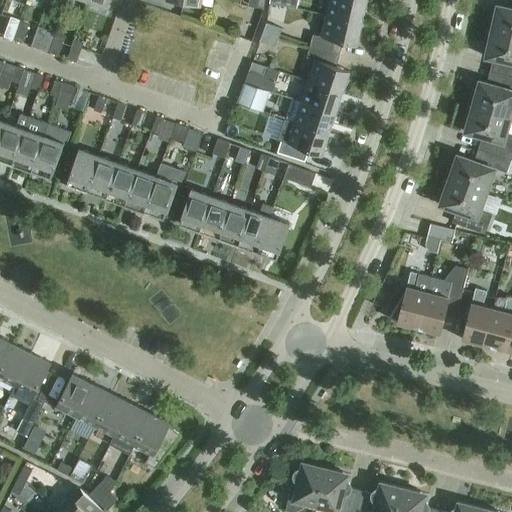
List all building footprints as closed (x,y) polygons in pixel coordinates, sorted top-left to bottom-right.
[(202,0),(166,0),(183,3),(182,11),(200,14),(202,0)] [(252,0),(251,7),(264,9),(265,0),(252,0)] [(357,0),(329,0),(326,15),(362,23),(366,2),(357,0)] [(490,15),(487,30),(511,36),(511,8),(497,5),(494,16),(490,15)] [(313,35),(310,46),(340,54),(343,42),(357,45),(362,23),(326,15),(322,37),(313,35)] [(4,37),(13,40),(18,25),(9,22),(4,37)] [(266,23),(263,32),(279,38),(282,29),(266,23)] [(18,25),(13,40),(22,43),(27,29),(18,25)] [(507,63),(505,75),(511,76),(511,36),(487,30),(483,46),(487,47),(485,58),(507,63)] [(31,46),(40,50),(45,35),(36,32),(31,46)] [(279,38),(263,32),(260,41),(275,47),(279,38)] [(49,53),(58,56),(63,42),(54,38),(49,53)] [(67,59),(76,63),(82,48),(72,45),(67,59)] [(315,60),(308,81),(343,93),(343,92),(350,71),(336,67),(340,54),(310,46),(307,58),(315,60)] [(249,72),(264,77),(268,68),(252,62),(249,72)] [(11,81),(19,84),(25,69),(17,67),(11,81)] [(31,88),(39,91),(44,76),(36,74),(31,88)] [(472,90),(467,105),(511,118),(511,113),(511,76),(505,75),(501,87),(479,81),(476,91),(472,90)] [(60,91),(63,84),(63,83),(55,80),(50,95),(58,98),(60,91)] [(308,81),(302,102),(336,113),(339,103),(343,93),(308,81)] [(77,89),(63,84),(60,91),(74,96),(77,89)] [(238,103),(261,111),(264,102),(241,94),(238,103)] [(94,110),(102,113),(107,99),(99,96),(94,110)] [(302,102),(295,122),(329,134),(333,124),(332,123),(336,113),(302,102)] [(113,117),(121,120),(126,106),(118,103),(113,117)] [(486,138),(483,150),(511,159),(511,157),(511,135),(506,134),(511,118),(467,105),(463,120),(467,121),(464,132),(486,138)] [(132,124),(140,127),(145,113),(137,110),(132,124)] [(0,137),(0,159),(12,164),(29,117),(21,114),(16,126),(6,122),(0,137)] [(12,164),(31,171),(49,123),(29,116),(29,117),(12,164)] [(151,131),(159,134),(164,119),(156,117),(151,131)] [(322,155),(329,134),(295,122),(285,119),(278,141),(281,142),(277,153),(305,162),(309,150),(322,155)] [(49,123),(31,171),(51,178),(64,144),(67,145),(70,136),(65,133),(66,130),(49,123)] [(171,138),(179,141),(184,126),(176,123),(171,138)] [(218,155),(226,158),(231,143),(223,140),(218,155)] [(237,162),(245,164),(250,150),(242,147),(237,162)] [(66,184),(86,191),(99,156),(79,148),(66,184)] [(449,163),(444,178),(487,193),(495,169),(507,173),(511,159),(483,150),(478,162),(457,155),(453,165),(449,163)] [(269,157),(261,154),(256,168),(264,171),(269,157)] [(86,191),(106,198),(118,162),(99,156),(86,191)] [(269,157),(264,171),(276,175),(281,161),(269,157)] [(106,198),(125,205),(137,169),(118,162),(106,198)] [(157,176),(144,212),(164,219),(176,184),(180,186),(185,171),(161,163),(156,176),(157,176)] [(284,178),(311,188),(316,174),(289,164),(284,178)] [(125,205),(144,212),(157,176),(156,176),(137,169),(125,205)] [(481,210),(486,194),(487,193),(444,178),(439,193),(443,195),(439,205),(461,213),(457,224),(485,234),(492,214),(481,210)] [(179,224),(199,231),(212,196),(192,189),(179,224)] [(199,231),(219,238),(231,203),(212,196),(199,231)] [(219,238),(238,245),(250,210),(231,203),(219,238)] [(238,245),(257,252),(270,217),(250,210),(238,245)] [(270,217),(257,252),(277,259),(290,224),(270,217)] [(431,224),(427,237),(440,240),(452,243),(455,230),(431,224)] [(440,240),(427,237),(425,244),(428,251),(437,253),(440,240)] [(460,301),(468,269),(455,266),(444,280),(431,277),(428,292),(418,328),(427,330),(440,334),(449,298),(460,301)] [(410,326),(418,328),(428,292),(418,290),(422,275),(410,272),(406,287),(404,293),(403,293),(389,317),(397,322),(397,323),(410,326)] [(481,344),(483,345),(493,309),(483,306),(487,291),(475,288),(472,303),(471,303),(462,339),(482,344),(481,344)] [(499,349),(504,350),(511,320),(511,298),(507,297),(504,311),(493,309),(483,345),(499,349)] [(0,366),(12,343),(0,337),(0,366)] [(0,366),(0,379),(14,387),(31,353),(12,343),(0,366)] [(40,385),(47,371),(51,363),(31,353),(14,387),(10,395),(29,405),(23,419),(34,424),(41,410),(51,390),(40,385)] [(56,407),(76,417),(93,384),(73,374),(56,407)] [(76,417),(95,427),(112,393),(93,384),(76,417)] [(95,427),(114,436),(114,437),(131,403),(112,393),(95,427)] [(130,455),(134,447),(134,446),(151,413),(131,403),(114,437),(114,436),(109,445),(130,455)] [(134,446),(134,447),(150,455),(146,463),(156,468),(181,435),(169,426),(171,423),(151,413),(134,446)] [(40,443),(29,438),(23,449),(35,454),(40,443)] [(57,470),(70,477),(74,469),(62,462),(57,470)] [(304,503),(316,506),(326,469),(303,463),(301,470),(299,470),(297,471),(296,472),(295,473),(295,474),(289,499),(285,511),(287,511),(296,511),(303,508),(304,503)] [(24,466),(18,479),(26,483),(32,471),(24,466)] [(74,469),(70,477),(82,483),(86,475),(74,469)] [(316,506),(339,511),(356,511),(361,491),(350,488),(350,487),(350,486),(350,485),(349,484),(348,483),(348,482),(347,482),(349,474),(326,469),(316,506)] [(107,476),(101,483),(110,492),(111,492),(116,481),(107,476)] [(26,483),(18,479),(11,491),(20,495),(26,483)] [(110,492),(101,483),(90,494),(107,511),(118,499),(111,492),(110,492)] [(397,511),(404,488),(381,483),(379,490),(378,490),(377,490),(375,491),(374,492),(373,493),(373,494),(361,491),(356,511),(397,511)] [(79,487),(55,511),(101,511),(103,511),(79,487)] [(438,511),(439,511),(428,508),(428,507),(428,506),(427,505),(427,504),(426,503),(425,502),(424,502),(426,494),(404,488),(397,511),(438,511)] [(480,511),(481,508),(459,502),(457,510),(455,510),(454,510),(453,511),(452,511),(451,511),(444,511),(439,511),(438,511),(480,511)]
